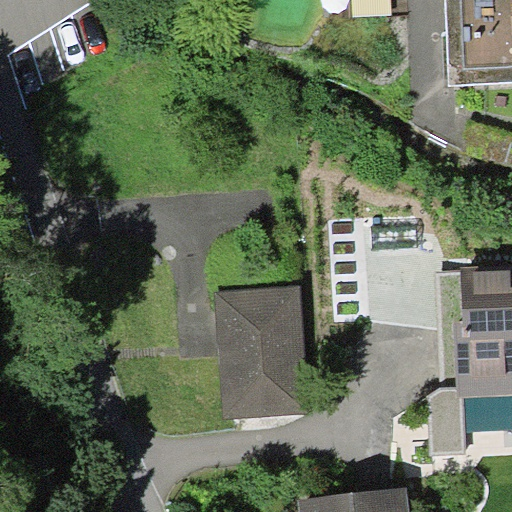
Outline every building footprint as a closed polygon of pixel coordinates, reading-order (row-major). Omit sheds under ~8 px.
[(511,84),(511,0),(446,0),(450,87),(511,84)] [(459,151),(505,166),(511,145),(511,142),(466,128),(459,151)] [(389,254),(389,252),(388,225),(359,226),(360,255),(389,254)] [(398,252),(417,251),(416,228),(398,229),(398,252)] [(511,277),(460,280),(463,331),(453,332),(456,394),(511,391),(511,277)] [(294,410),(287,302),(220,306),(227,414),(294,410)] [(396,511),(395,496),(300,507),(300,511),(396,511)]
